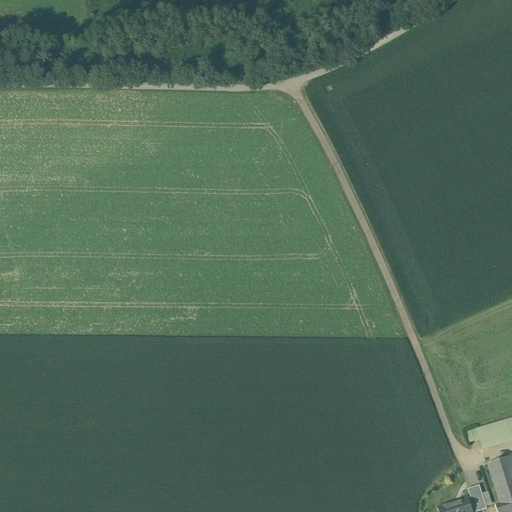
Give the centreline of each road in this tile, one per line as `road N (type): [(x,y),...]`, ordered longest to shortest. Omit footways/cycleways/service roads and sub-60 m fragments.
road 1 (unclassified): [(301,79),(461,458)]
road 2 (unclassified): [(301,79),(279,87),(0,86)]
road 3 (unclassified): [(455,0),(301,79)]
